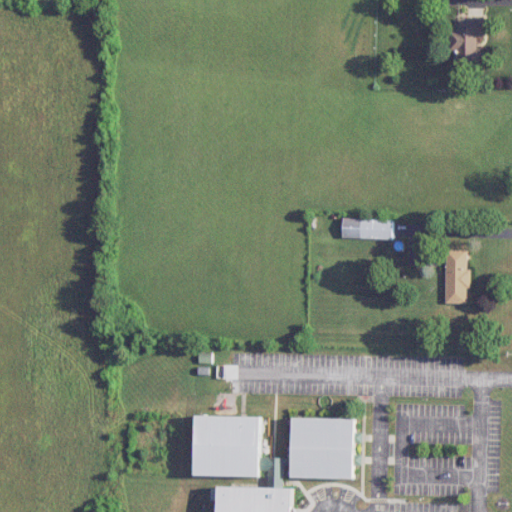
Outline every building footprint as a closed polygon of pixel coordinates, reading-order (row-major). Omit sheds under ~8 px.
[(451,49),(459,49),(459,67),(483,67),(483,37),(486,37),(486,19),(459,19),(459,31),(451,31),(451,49)] [(395,239),(395,219),(344,218),(344,238),(395,239)] [(470,304),(470,250),(448,250),(448,304),(470,304)] [(265,416),(200,415),(199,475),(267,476),(267,482),(286,482),(286,458),(264,458),(265,416)] [(358,418),(296,417),(296,477),(358,478),(358,418)] [(297,511),(297,486),(223,486),(223,511),(297,511)]
